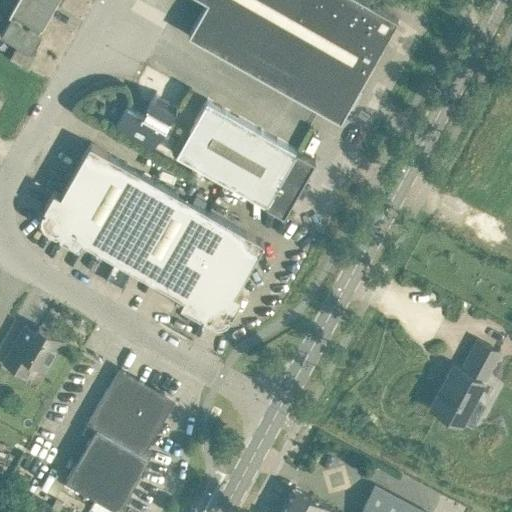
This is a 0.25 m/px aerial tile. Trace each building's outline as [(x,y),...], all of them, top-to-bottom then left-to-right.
[(17,0),(10,14),(11,15),(2,31),(19,41),(16,46),(27,52),(29,48),(32,49),(41,32),(38,30),(40,27),(42,27),(57,0),(17,0)] [(207,0),(189,33),(341,119),(383,44),(398,18),(372,3),(367,0),(207,0)] [(156,90),(143,114),(127,105),(115,126),(153,148),(179,103),(178,102),(176,105),(155,93),(157,90),(156,90)] [(176,152),(265,202),(296,148),(207,98),(176,152)] [(241,296),(235,292),(264,240),(90,142),(61,193),(54,190),(44,207),(46,208),(44,210),(43,210),(42,211),(41,215),(41,220),(43,224),(47,227),(56,232),(57,231),(60,233),(59,234),(79,246),(83,239),(184,296),(180,303),(201,315),(202,313),(204,314),(203,316),(212,321),(217,323),(222,322),(226,320),(229,317),(230,316),(228,315),(230,312),(232,313),(241,296)] [(296,148),(265,202),(284,213),(296,191),(302,194),(307,184),(302,181),(315,159),(296,148)] [(39,324),(36,329),(25,323),(3,361),(25,374),(33,361),(47,369),(65,339),(47,329),(39,324)] [(430,404),(462,421),(499,350),(477,338),(462,366),(453,361),(430,404)] [(66,479),(101,499),(119,509),(149,456),(140,452),(170,399),(117,369),(107,387),(87,421),(96,426),(66,479)] [(358,511),(427,511),(374,483),(358,511)] [(293,485),(281,508),(288,511),(342,511),(343,511),(293,485)]
